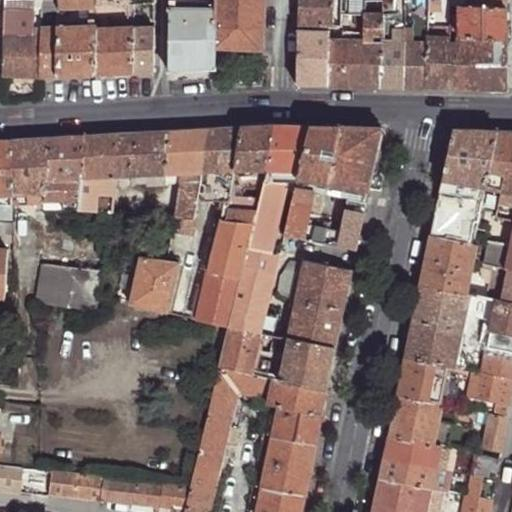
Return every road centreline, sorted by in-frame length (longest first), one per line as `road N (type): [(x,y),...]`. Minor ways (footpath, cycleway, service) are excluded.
road 1 (tertiary): [(423,109),(337,511)]
road 2 (residential): [(162,111),(0,122)]
road 3 (residential): [(423,109),(279,104)]
